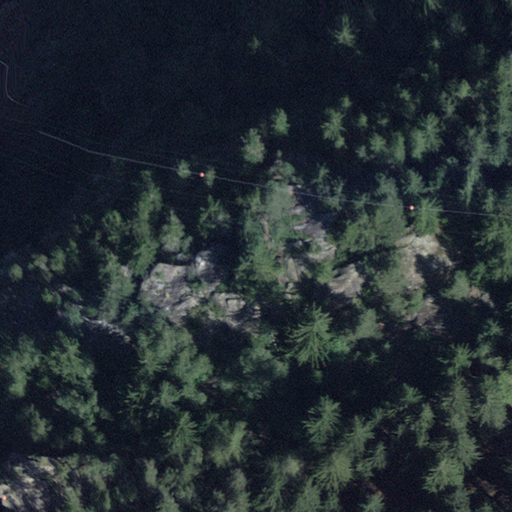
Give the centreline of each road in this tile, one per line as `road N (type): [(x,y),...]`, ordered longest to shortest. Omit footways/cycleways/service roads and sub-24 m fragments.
road 1 (motorway): [(511,371),(221,452),(0,500)]
road 2 (motorway): [(313,511),(511,462)]
